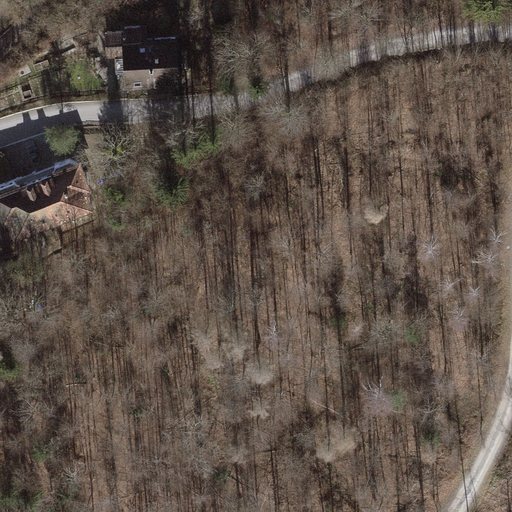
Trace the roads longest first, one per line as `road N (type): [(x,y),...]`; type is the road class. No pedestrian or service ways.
road 1 (track): [(252,93),(378,48),(511,34)]
road 2 (residential): [(0,132),(82,108),(252,93)]
